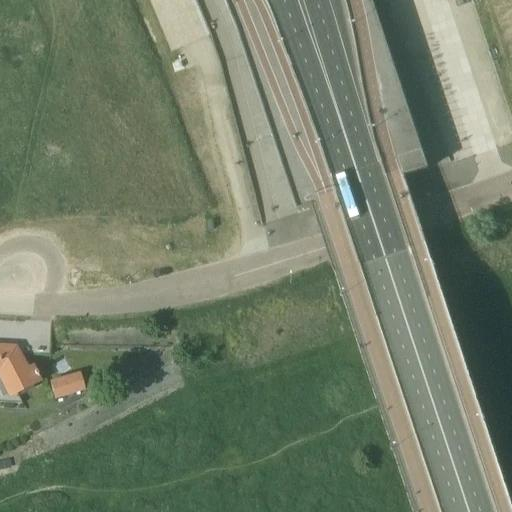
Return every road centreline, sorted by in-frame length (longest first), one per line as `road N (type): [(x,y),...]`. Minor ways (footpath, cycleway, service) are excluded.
road 1 (primary): [(286,0),(462,511)]
road 2 (primary): [(479,511),(316,0)]
road 3 (unclassified): [(50,304),(140,298),(234,277),(500,193)]
